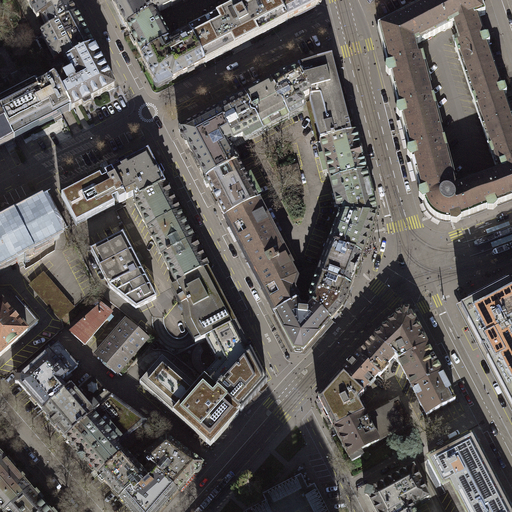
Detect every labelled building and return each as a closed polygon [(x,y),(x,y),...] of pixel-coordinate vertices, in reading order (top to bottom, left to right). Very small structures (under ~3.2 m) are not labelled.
[(41,17),(48,30),(77,15),(68,0),(27,0),(29,4),(32,2),(36,10),(33,11),(37,19),(41,17)] [(156,14),(170,6),(166,0),(112,0),(126,27),(153,13),(156,14)] [(250,0),(188,32),(205,63),(283,23),(288,21),(276,0),(250,0)] [(276,0),(288,21),(316,6),(319,0),(276,0)] [(431,0),(419,6),(434,36),(454,26),(456,33),(460,44),(485,34),(481,24),(478,17),(486,15),(479,0),(431,0)] [(388,66),(418,58),(414,46),(434,36),(419,6),(378,28),(388,66)] [(156,14),(153,13),(126,27),(131,37),(129,38),(133,47),(135,46),(141,57),(169,42),(168,38),(156,14)] [(94,48),(77,15),(48,30),(41,34),(55,60),(63,56),(66,62),(94,48)] [(164,85),(205,63),(188,32),(173,41),(173,42),(169,42),(141,57),(155,83),(164,85)] [(485,34),(460,44),(455,46),(465,77),(494,66),(488,47),(490,43),(488,37),(485,34)] [(94,48),(66,62),(71,72),(71,71),(73,74),(65,78),(63,74),(54,78),(71,110),(82,105),(84,107),(84,108),(92,104),(91,103),(90,101),(115,88),(94,48)] [(336,57),(331,59),(350,128),(354,127),(336,57)] [(399,108),(434,99),(422,57),(418,58),(388,66),(399,108)] [(331,59),(299,69),(310,94),(313,98),(309,102),(320,142),(351,133),(350,128),(331,59)] [(494,66),(465,77),(482,127),(511,118),(511,117),(504,95),(507,93),(504,87),(501,88),(494,66)] [(227,106),(217,111),(232,141),(260,129),(287,116),(302,106),(304,102),(302,98),(310,94),(299,69),(287,74),(285,71),(280,74),(281,78),(271,83),(260,88),(258,85),(252,88),(254,92),(243,97),(233,102),(231,99),(226,102),(227,106)] [(71,110),(54,78),(39,86),(40,86),(38,87),(36,83),(0,101),(0,114),(14,140),(14,141),(71,111),(71,110)] [(434,99),(399,108),(409,149),(444,140),(434,99)] [(228,143),(232,141),(217,111),(180,130),(205,180),(238,163),(228,143)] [(0,147),(14,140),(0,114),(0,147)] [(511,118),(482,127),(496,166),(511,160),(511,118)] [(355,132),(351,133),(320,142),(330,182),(366,173),(355,132)] [(455,182),(455,181),(444,140),(409,149),(420,191),(455,182)] [(120,167),(112,171),(126,199),(133,196),(136,200),(165,185),(161,177),(164,175),(161,170),(158,171),(148,152),(126,164),(124,161),(118,164),(120,167)] [(511,160),(496,166),(492,167),(494,173),(486,177),(496,205),(511,199),(511,160)] [(205,180),(224,217),(257,201),(238,163),(205,180)] [(300,183),(296,166),(278,170),(282,188),(300,183)] [(127,200),(126,199),(112,171),(104,175),(106,179),(102,181),(100,177),(61,197),(76,226),(115,206),(113,202),(117,200),(119,204),(127,200)] [(367,178),(366,173),(330,182),(331,187),(338,214),(377,216),(367,178)] [(496,205),(486,177),(460,187),(458,180),(455,181),(455,182),(420,191),(422,202),(426,211),(433,217),(440,221),(449,222),(458,220),(496,205)] [(135,204),(148,230),(180,213),(165,185),(136,200),(136,201),(135,204)] [(287,256),(257,201),(224,217),(274,313),(299,300),(294,289),(297,279),(285,257),(287,256)] [(0,268),(50,243),(50,241),(50,240),(51,239),(52,234),(52,233),(58,229),(46,205),(13,222),(11,219),(0,225),(2,228),(0,228),(0,268)] [(194,241),(180,213),(148,230),(162,257),(194,241)] [(363,255),(377,216),(338,214),(329,242),(363,255)] [(156,299),(123,234),(91,250),(110,288),(136,309),(156,299)] [(208,269),(194,241),(162,257),(177,285),(208,269)] [(329,242),(317,273),(351,286),(363,255),(329,242)] [(211,275),(208,269),(177,285),(171,288),(174,294),(177,300),(183,310),(185,327),(195,345),(205,340),(237,323),(211,275)] [(344,305),(351,286),(317,273),(312,287),(309,300),(311,302),(331,320),(344,305)] [(73,308),(43,274),(31,285),(60,319),(73,308)] [(487,360),(511,406),(511,292),(507,282),(506,281),(470,297),(472,301),(460,307),(480,345),(481,344),(489,359),(487,360)] [(38,324),(10,291),(0,291),(0,356),(2,355),(38,324)] [(472,301),(470,297),(455,305),(511,413),(511,406),(487,360),(489,359),(481,344),(480,345),(460,307),(472,301)] [(302,306),(299,300),(274,313),(293,350),(303,351),(331,320),(311,302),(307,307),(302,306)] [(85,345),(112,314),(101,306),(71,333),(85,345)] [(398,361),(399,362),(428,346),(410,311),(404,309),(375,337),(396,356),(395,357),(398,361)] [(148,340),(128,323),(98,357),(99,357),(98,359),(104,364),(105,363),(110,367),(109,369),(116,374),(117,373),(118,374),(148,340)] [(204,378),(242,412),(267,383),(240,329),(237,323),(205,340),(208,345),(217,363),(204,378)] [(386,366),(395,357),(396,356),(375,337),(358,355),(379,374),(381,375),(388,368),(386,366)] [(31,399),(43,411),(67,391),(59,383),(78,367),(58,344),(49,353),(48,352),(20,377),(15,377),(15,381),(15,385),(19,385),(31,399)] [(412,388),(442,373),(428,346),(399,362),(412,388)] [(348,366),(342,372),(362,391),(369,385),(370,386),(374,382),(373,380),(379,374),(358,355),(352,361),(350,360),(346,364),(348,366)] [(242,412),(204,378),(195,388),(162,358),(140,384),(210,447),(242,412)] [(318,398),(334,429),(364,413),(358,400),(364,393),(362,391),(342,372),(318,398)] [(456,400),(442,373),(412,388),(427,416),(456,400)] [(58,429),(66,438),(93,415),(113,398),(107,393),(93,378),(81,390),(87,397),(82,401),(70,387),(67,391),(43,411),(52,422),(50,424),(54,430),(57,428),(58,429)] [(113,398),(93,415),(119,444),(120,446),(147,422),(114,397),(113,398)] [(391,404),(367,417),(379,441),(411,424),(398,399),(391,403),(391,404)] [(367,417),(364,413),(334,429),(335,430),(334,430),(349,458),(379,442),(379,441),(367,417)] [(119,444),(93,415),(66,438),(80,454),(77,456),(82,462),(85,460),(95,471),(99,476),(123,454),(116,446),(119,444)] [(145,461),(152,466),(168,480),(167,482),(178,491),(203,464),(200,462),(199,462),(193,457),(194,457),(190,454),(189,454),(166,437),(145,455),(145,461)] [(511,511),(472,437),(430,459),(443,485),(450,482),(451,482),(453,483),(453,486),(455,489),(458,491),(456,493),(466,511),(511,511)] [(7,462),(0,453),(0,506),(4,511),(30,489),(22,480),(24,478),(22,475),(19,472),(17,473),(12,468),(14,466),(9,460),(7,462)] [(127,454),(123,454),(99,476),(100,477),(98,480),(102,484),(105,482),(116,494),(119,498),(131,488),(134,492),(148,479),(144,475),(145,474),(127,454)] [(152,466),(145,474),(144,475),(148,479),(134,492),(131,488),(119,498),(130,511),(160,511),(178,491),(167,482),(168,480),(152,466)] [(410,511),(414,510),(412,505),(420,501),(421,503),(430,498),(414,468),(371,491),(367,490),(365,496),(369,497),(376,511),(410,511)] [(325,511),(314,488),(307,492),(300,478),(265,496),(269,503),(250,511),(325,511)] [(35,494),(30,489),(4,511),(3,511),(50,511),(41,501),(43,499),(37,493),(35,494)]
